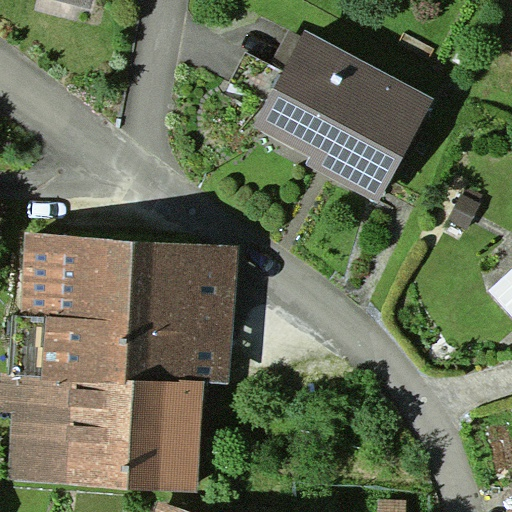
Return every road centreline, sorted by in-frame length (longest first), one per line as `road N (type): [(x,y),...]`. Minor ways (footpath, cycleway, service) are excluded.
road 1 (residential): [(137,174),(267,254),(369,346),(433,429),(462,511)]
road 2 (residential): [(170,0),(137,174)]
road 3 (residential): [(0,70),(137,174)]
road 4 (residential): [(0,193),(81,194),(137,174)]
